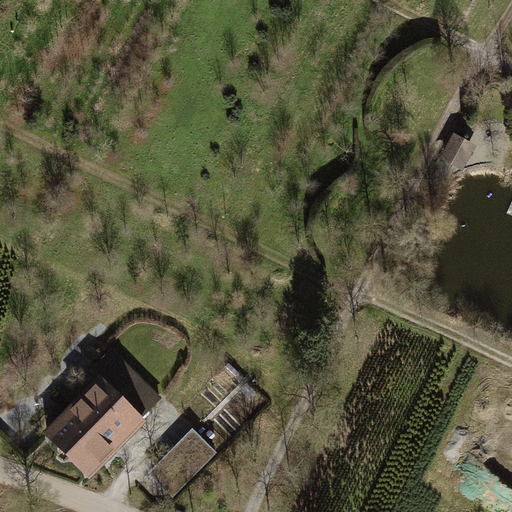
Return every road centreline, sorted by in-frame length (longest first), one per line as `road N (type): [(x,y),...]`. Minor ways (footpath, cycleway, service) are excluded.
road 1 (track): [(0,121),(367,291)]
road 2 (track): [(374,0),(511,69)]
road 3 (residential): [(116,511),(0,467)]
